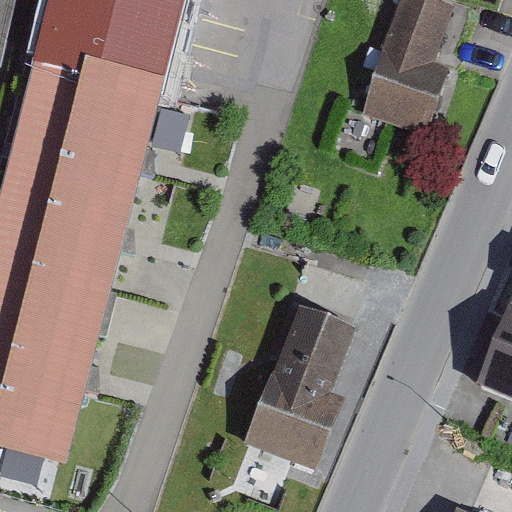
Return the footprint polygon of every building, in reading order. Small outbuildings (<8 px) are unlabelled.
[(0,0),(0,76),(1,77),(18,0),(0,0)] [(58,0),(39,73),(34,71),(0,203),(0,462),(68,481),(193,0),(58,0)] [(455,17),(404,0),(364,122),(428,143),(449,78),(436,73),(455,17)] [(356,339),(299,317),(246,453),(318,482),(346,411),(331,405),(356,339)] [(511,322),(483,389),(511,401),(511,322)]
